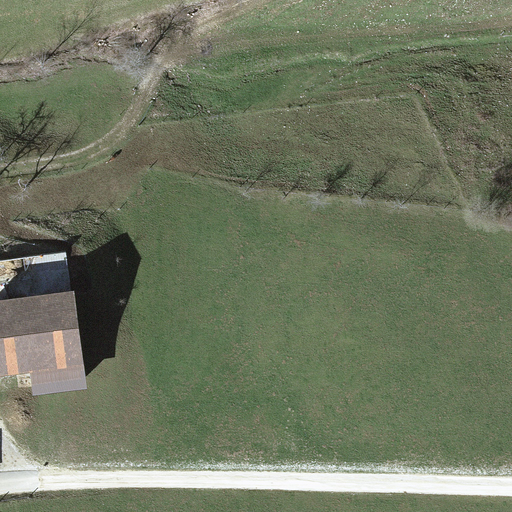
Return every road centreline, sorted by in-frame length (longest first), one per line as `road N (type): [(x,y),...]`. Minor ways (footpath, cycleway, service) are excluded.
road 1 (track): [(0,487),(117,482),(511,496)]
road 2 (track): [(171,47),(511,20)]
road 3 (track): [(0,171),(61,161),(101,144),(130,115),(171,47)]
